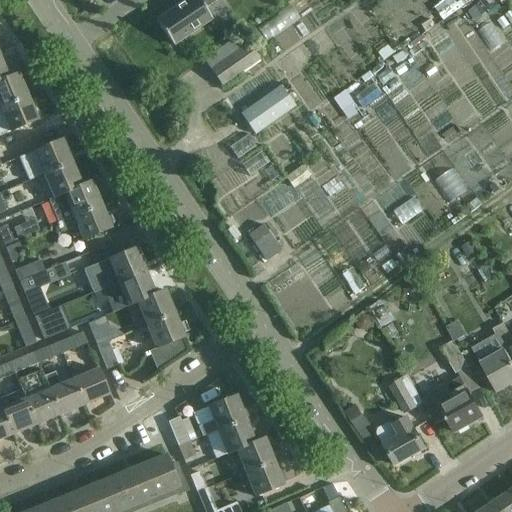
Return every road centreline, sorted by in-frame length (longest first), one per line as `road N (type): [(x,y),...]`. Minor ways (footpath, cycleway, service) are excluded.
road 1 (tertiary): [(261,319),(44,0)]
road 2 (residential): [(0,483),(76,450),(261,319)]
road 3 (tertiary): [(389,511),(261,319)]
road 4 (residential): [(410,511),(511,444)]
